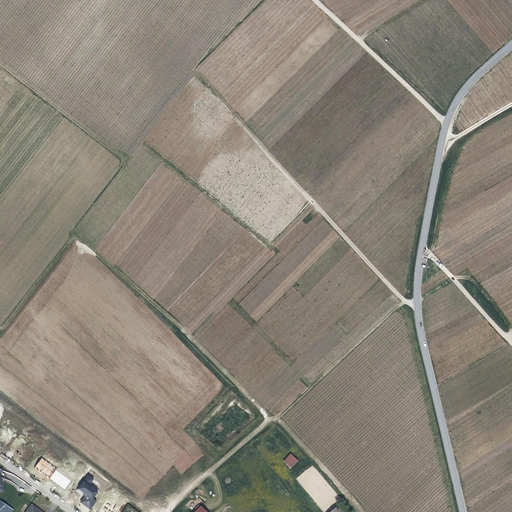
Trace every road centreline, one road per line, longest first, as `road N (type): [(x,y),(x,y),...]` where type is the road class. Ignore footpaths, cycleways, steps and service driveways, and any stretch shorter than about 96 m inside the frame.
road 1 (track): [(267,420),(88,237),(72,239),(0,326)]
road 2 (track): [(417,301),(405,301),(196,70)]
road 3 (track): [(367,511),(275,418),(169,511)]
road 4 (tertiary): [(464,511),(421,328),(422,246)]
road 5 (unclassified): [(447,122),(317,0)]
road 6 (track): [(281,419),(405,301)]
road 7 (track): [(125,159),(0,60)]
road 8 (unclassified): [(511,341),(422,246)]
